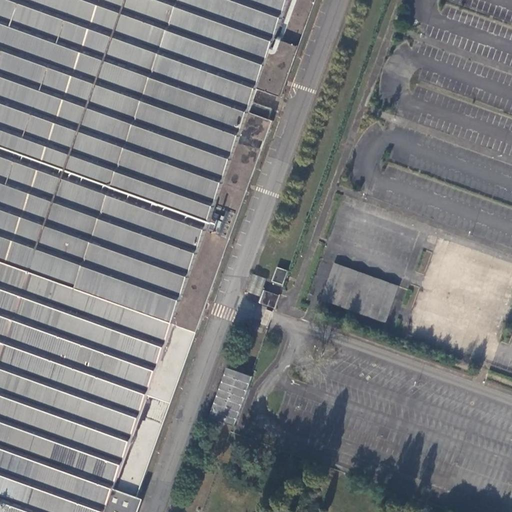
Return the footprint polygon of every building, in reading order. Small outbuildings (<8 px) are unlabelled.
[(0,0),(0,511),(107,511),(116,488),(139,497),(276,122),(253,114),(261,90),(284,99),(319,0),(0,0)] [(401,288),(335,264),(322,298),(388,322),(401,288)] [(291,272),(280,268),(275,281),(286,285),(291,272)] [(284,295),(266,289),(261,303),(279,309),(284,295)] [(255,377),(231,369),(213,417),(237,426),(255,377)]
